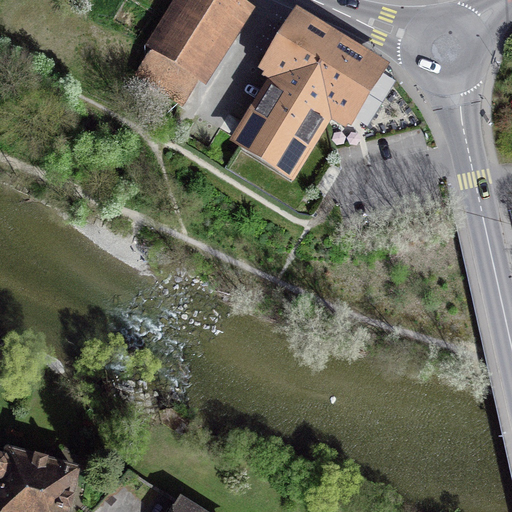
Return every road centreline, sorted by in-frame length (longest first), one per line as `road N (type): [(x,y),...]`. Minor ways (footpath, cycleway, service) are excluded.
road 1 (track): [(185,240),(368,321),(511,370)]
road 2 (track): [(0,160),(185,240)]
road 3 (secondary): [(475,190),(511,349)]
